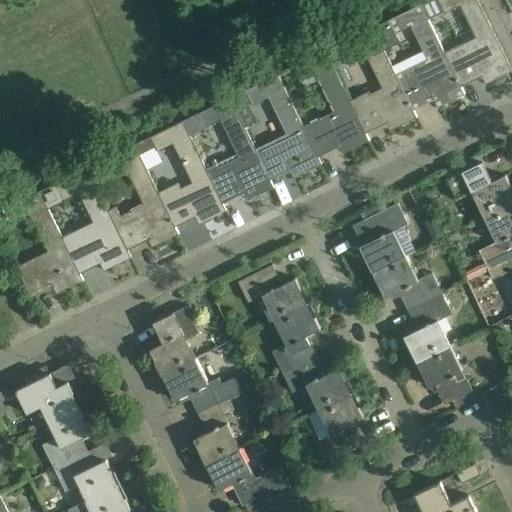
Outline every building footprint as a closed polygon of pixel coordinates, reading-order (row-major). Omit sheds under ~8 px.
[(438,0),(445,12),(460,5),(476,37),(445,52),(444,52),(460,87),(461,87),(493,71),(496,79),(511,70),(511,69),(477,0),(438,0)] [(465,94),(461,87),(460,87),(444,52),(445,52),(421,4),(389,20),(396,32),(411,25),(427,58),(396,74),(399,80),(398,81),(413,110),(414,110),(445,95),(448,102),(465,94)] [(365,134),(366,134),(397,118),(401,125),(417,117),(414,110),(413,110),(398,81),(399,80),(396,74),(373,27),(342,43),(349,58),(364,51),(384,92),(373,97),(370,91),(350,101),(349,102),(365,134)] [(317,157),(318,157),(350,141),(353,149),(369,141),(366,134),(365,134),(349,102),(350,101),(325,50),(293,66),(300,81),(317,73),(337,114),(324,120),(322,116),(303,126),(302,127),(317,157)] [(255,118),(247,103),(252,100),(254,104),(269,97),(287,134),(274,140),(255,149),(269,181),(271,180),(302,165),(305,172),(322,164),(318,157),(317,157),(302,127),(303,126),(277,74),(230,97),(243,124),(255,118)] [(255,149),(243,124),(230,97),(182,121),(189,135),(220,119),(238,155),(206,170),(205,170),(222,204),(254,188),(258,195),(274,187),(271,180),(269,181),(255,149)] [(180,189),(177,184),(158,193),(174,228),(175,227),(207,211),(211,219),(226,211),(223,204),(222,204),(205,170),(206,170),(189,135),(182,121),(135,144),(140,154),(155,146),(157,150),(172,143),(191,183),(180,189)] [(157,193),(159,192),(135,144),(102,160),(108,172),(122,165),(144,209),(132,215),(130,211),(120,216),(115,206),(108,210),(112,219),(111,220),(126,251),(127,250),(159,235),(162,242),(179,234),(175,227),(174,228),(158,193),(157,193)] [(446,180),(482,163),(483,162),(479,154),(443,172),(446,180)] [(473,193),(484,217),(511,203),(511,194),(509,188),(511,187),(505,175),(491,182),(482,163),(446,180),(456,201),(473,193)] [(131,257),(127,250),(126,251),(111,220),(112,219),(108,210),(87,167),(54,184),(60,197),(77,189),(98,232),(86,238),(84,233),(64,243),(63,244),(78,274),(80,274),(112,258),(115,265),(131,257)] [(63,244),(64,243),(39,191),(8,206),(15,220),(30,212),(51,254),(37,261),(35,257),(17,266),(32,297),(64,281),(67,288),(83,281),(80,274),(78,274),(63,244)] [(362,245),(360,246),(366,258),(368,257),(375,271),(406,255),(395,231),(408,224),(398,203),(363,220),(353,225),(362,245)] [(497,242),(479,251),(485,263),(489,270),(492,268),(506,261),(511,258),(511,203),(484,217),(497,242)] [(409,309),(442,293),(431,271),(418,278),(406,255),(375,271),(381,284),(379,285),(385,297),(399,290),(409,309)] [(511,258),(489,270),(488,271),(492,279),(501,275),(506,286),(511,282),(511,258)] [(485,263),(477,267),(481,274),(488,271),(489,270),(485,263)] [(262,294),(274,319),(305,304),(299,291),(301,290),(295,278),(282,284),(273,264),(238,281),(248,301),(262,294)] [(442,293),(409,309),(418,329),(404,336),(410,348),(412,347),(419,360),(450,345),(438,321),(452,314),(442,293)] [(272,351),(282,371),(315,354),(306,336),(320,329),(314,317),(312,318),(305,304),(274,319),(286,343),(272,351)] [(150,349),(156,361),(158,360),(164,373),(195,358),(186,338),(199,332),(186,306),(153,322),(163,343),(150,349)] [(476,398),(450,345),(419,360),(425,373),(423,375),(429,387),(443,380),(447,388),(455,385),(460,395),(452,399),(456,407),(476,398)] [(315,354),(282,371),(292,392),(306,385),(318,409),(349,394),(343,381),(345,379),(339,368),(325,374),(315,354)] [(189,393),(199,412),(227,398),(241,391),(234,376),(221,383),(218,377),(207,382),(195,358),(164,373),(171,387),(169,388),(175,400),(189,393)] [(251,376),(247,368),(239,372),(243,380),(251,376)] [(40,407),(48,423),(78,408),(71,394),(74,393),(68,381),(56,387),(50,374),(50,373),(16,390),(27,414),(40,407)] [(8,387),(0,391),(0,413),(7,410),(2,401),(12,396),(8,387)] [(318,409),(331,435),(326,437),(329,441),(318,447),(326,462),(361,445),(351,425),(364,418),(358,406),(356,407),(349,394),(341,398),(318,409)] [(227,398),(199,412),(208,432),(194,439),(200,451),(202,450),(208,462),(239,448),(223,416),(233,411),(227,398)] [(78,408),(48,423),(55,438),(42,445),(53,469),(87,452),(81,438),(93,432),(87,420),(84,421),(78,408)] [(285,441),(280,430),(264,437),(269,448),(285,441)] [(256,481),(239,448),(208,462),(215,476),(213,478),(219,490),(233,482),(244,504),(248,502),(250,508),(285,491),(275,472),(256,481)] [(68,509),(92,498),(116,485),(109,472),(112,471),(106,459),(94,465),(87,452),(53,469),(64,492),(78,485),(86,500),(67,509),(68,509)] [(481,474),(476,463),(457,473),(462,483),(481,474)] [(50,470),(42,474),(52,493),(60,489),(50,470)] [(32,480),(37,490),(42,487),(45,481),(42,475),(32,480)] [(451,504),(440,481),(414,494),(423,511),(449,511),(454,510),(451,504)] [(116,485),(92,498),(68,509),(68,511),(126,511),(131,510),(125,498),(123,499),(116,485)] [(477,511),(474,506),(471,508),(466,498),(469,496),(469,495),(451,504),(454,510),(449,511),(477,511)]
